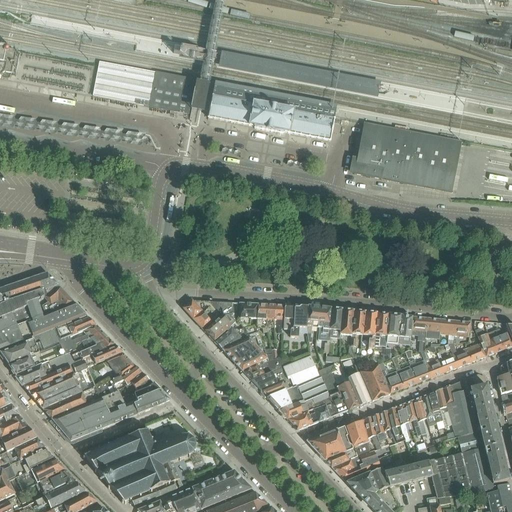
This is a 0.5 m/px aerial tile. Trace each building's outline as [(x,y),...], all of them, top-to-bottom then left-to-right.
[(2,48),(0,47),(0,77),(2,77),(2,78),(3,76),(5,74),(6,75),(10,76),(12,64),(14,64),(16,57),(15,56),(13,56),(12,55),(8,54),(9,52),(8,50),(6,50),(4,51),(2,48)] [(98,67),(93,96),(188,114),(195,82),(195,81),(99,62),(98,67)] [(196,82),(190,111),(203,114),(209,85),(196,82)] [(208,118),(208,119),(209,119),(214,119),(214,120),(215,120),(216,120),(220,121),(221,121),(226,122),(225,122),(227,122),(228,122),(231,123),(233,123),(237,124),(238,125),(238,124),(243,125),(244,126),(244,125),(249,126),(249,127),(250,127),(250,126),(255,127),(254,129),(256,129),(256,130),(281,135),(281,134),(283,135),(284,133),(286,133),(289,134),(302,136),(303,137),(303,136),(307,137),(308,138),(308,137),(308,138),(311,138),(313,138),(313,139),(315,139),(317,139),(318,140),(319,139),(323,140),(325,141),(330,141),(330,142),(331,142),(331,140),(330,140),(332,134),(333,127),(334,120),(334,119),(333,119),(294,111),(292,111),(288,110),(279,108),(279,109),(268,107),(268,106),(253,103),(253,104),(213,96),(212,96),(212,97),(211,104),(210,106),(211,106),(210,109),(209,111),(210,111),(209,117),(208,117),(208,118)] [(0,127),(12,129),(14,126),(18,127),(19,130),(33,132),(36,129),(39,130),(41,133),(55,135),(57,132),(61,133),(62,136),(76,138),(78,135),(82,136),(83,139),(98,141),(100,138),(103,138),(105,142),(119,144),(121,141),(125,141),(126,145),(140,146),(143,144),(146,144),(148,141),(147,138),(144,138),(142,134),(128,132),(126,135),(122,135),(121,131),(107,129),(104,132),(101,132),(100,128),(85,127),(83,129),(79,129),(78,126),(64,124),(62,126),(58,126),(57,123),(42,121),(40,123),(37,123),(35,120),(21,118),(19,121),(15,120),(14,117),(0,114),(0,127)] [(352,160),(350,173),(354,174),(354,175),(355,175),(363,176),(363,177),(364,177),(364,176),(372,178),(373,178),(381,180),(381,179),(452,193),(462,144),(460,143),(461,143),(460,143),(395,130),(363,125),(357,161),(352,160)] [(223,150),(222,154),(224,156),(228,155),(231,157),(235,156),(237,158),(240,157),(241,153),(238,151),(235,152),(232,149),(228,151),(226,148),(223,150)] [(288,162),(287,166),(290,169),(294,167),(296,170),(300,169),(302,171),(305,170),(306,166),(304,164),(300,165),(297,162),(294,164),(292,161),(288,162)] [(83,168),(82,180),(94,181),(96,170),(95,169),(83,168)] [(0,290),(0,305),(5,304),(6,303),(41,291),(57,286),(58,285),(47,274),(5,288),(0,290)] [(13,314),(14,313),(27,308),(26,305),(37,301),(44,298),(51,292),(59,289),(57,286),(41,291),(6,303),(5,304),(0,305),(0,319),(6,316),(8,315),(10,314),(10,315),(13,314)] [(48,301),(42,306),(46,316),(74,304),(74,302),(60,288),(59,289),(51,292),(44,298),(48,301)] [(6,316),(0,319),(0,350),(23,341),(54,329),(86,316),(74,304),(46,316),(43,317),(37,301),(26,305),(27,308),(14,313),(13,314),(10,315),(10,314),(8,315),(6,316)] [(192,302),(184,309),(205,332),(222,317),(229,315),(232,313),(232,304),(201,302),(192,302)] [(240,304),(239,319),(249,319),(257,320),(258,305),(240,304)] [(258,305),(257,326),(258,328),(263,329),(263,332),(268,332),(268,330),(267,325),(266,325),(267,305),(258,305)] [(267,305),(266,325),(267,325),(268,330),(275,327),(274,322),(274,320),(275,306),(267,305)] [(275,306),(274,320),(279,321),(278,334),(279,334),(282,334),(283,306),(275,306)] [(285,306),(284,330),(290,330),(290,338),(296,338),(298,338),(299,334),(299,329),(307,329),(308,308),(308,307),(301,307),(298,309),(298,311),(295,310),(295,307),(285,306)] [(308,308),(307,329),(308,334),(309,343),(312,343),(312,339),(313,335),(311,334),(311,328),(317,328),(319,309),(308,308)] [(319,309),(317,328),(319,328),(318,341),(327,341),(327,343),(325,343),(324,353),(327,354),(329,354),(330,338),(330,337),(330,333),(329,333),(329,330),(331,330),(331,327),(329,327),(331,310),(319,309)] [(329,330),(329,333),(330,333),(330,337),(330,338),(334,339),(340,339),(340,335),(340,332),(342,311),(331,310),(329,327),(331,327),(331,330),(329,330)] [(340,332),(340,335),(342,335),(352,336),(354,312),(343,311),(342,311),(340,332)] [(352,336),(351,348),(352,348),(355,348),(356,348),(357,339),(356,339),(356,335),(363,335),(364,335),(365,313),(354,312),(352,336)] [(365,313),(364,335),(372,336),(372,340),(369,340),(368,349),(374,350),(374,349),(377,314),(365,313)] [(377,314),(374,349),(375,349),(379,349),(379,347),(386,348),(386,345),(387,337),(389,316),(377,314)] [(222,317),(205,332),(214,343),(231,328),(236,323),(231,318),(229,315),(222,317)] [(86,316),(54,329),(60,345),(65,356),(76,351),(74,345),(73,343),(72,341),(70,338),(73,337),(72,336),(83,332),(96,327),(88,319),(86,316)] [(387,337),(386,345),(391,345),(398,346),(398,345),(399,338),(401,317),(389,316),(387,337)] [(399,338),(398,345),(410,346),(410,339),(410,336),(411,332),(412,318),(401,317),(399,338)] [(411,332),(410,336),(418,336),(418,341),(425,342),(425,339),(426,338),(426,334),(427,319),(412,318),(411,332)] [(426,338),(425,339),(434,340),(434,338),(440,338),(440,335),(442,321),(428,319),(427,319),(426,334),(426,338)] [(442,321),(440,335),(441,335),(448,335),(449,335),(452,336),(452,337),(454,337),(456,322),(442,321)] [(456,322),(454,337),(457,337),(457,336),(469,337),(471,323),(456,322)] [(244,343),(223,352),(224,353),(241,371),(243,373),(262,362),(263,365),(268,362),(264,350),(258,333),(257,333),(257,331),(256,329),(255,326),(249,328),(243,329),(240,330),(241,333),(244,332),(247,338),(243,340),(244,343)] [(80,338),(72,341),(73,343),(74,345),(81,342),(103,333),(96,327),(83,332),(86,335),(80,338)] [(231,328),(214,343),(223,352),(244,343),(243,340),(247,338),(244,332),(241,333),(240,330),(234,331),(231,328)] [(0,354),(9,367),(60,345),(54,329),(23,341),(0,350),(0,354)] [(480,329),(475,331),(486,358),(495,354),(487,334),(487,335),(485,336),(480,329)] [(489,334),(487,334),(495,354),(504,350),(511,347),(511,342),(508,333),(503,336),(499,330),(489,334)] [(103,333),(81,342),(85,350),(96,345),(109,340),(103,333)] [(79,353),(83,362),(84,362),(85,361),(84,361),(92,357),(93,358),(117,348),(109,340),(96,345),(85,350),(79,353)] [(468,348),(466,349),(471,363),(485,358),(480,344),(468,348)] [(65,356),(60,345),(9,367),(16,376),(65,356)] [(453,345),(449,345),(450,349),(452,355),(458,369),(471,363),(466,349),(463,350),(464,351),(457,353),(453,345)] [(121,354),(122,353),(117,348),(93,358),(85,361),(84,362),(87,369),(121,354)] [(271,349),(264,350),(268,362),(272,361),(273,360),(273,359),(271,351),(271,349)] [(73,366),(83,362),(79,353),(78,353),(76,351),(65,356),(16,376),(24,387),(73,366)] [(425,351),(421,353),(424,362),(426,366),(431,379),(444,374),(439,360),(437,361),(430,364),(425,351)] [(119,373),(121,377),(126,374),(135,367),(135,366),(128,359),(127,358),(123,354),(110,361),(105,363),(108,367),(110,366),(117,374),(119,373)] [(440,359),(439,360),(444,374),(458,369),(452,355),(442,359),(441,359),(440,359)] [(285,392),(267,399),(278,411),(288,422),(303,416),(314,412),(325,407),(330,419),(333,418),(349,412),(342,396),(340,393),(329,397),(321,377),(319,378),(317,372),(311,357),(296,363),(284,368),(283,369),(287,380),(290,379),(294,388),(285,392)] [(262,362),(243,373),(251,382),(283,369),(284,368),(284,367),(280,358),(273,360),(272,361),(268,362),(263,365),(262,362)] [(414,361),(409,363),(411,367),(412,371),(418,385),(431,379),(426,366),(424,362),(416,365),(414,361)] [(84,362),(83,362),(73,366),(77,375),(88,370),(87,369),(84,362)] [(364,363),(357,365),(360,371),(366,368),(364,363)] [(383,364),(379,365),(385,382),(390,395),(404,390),(399,376),(397,372),(388,376),(383,364)] [(330,366),(323,370),(325,375),(331,372),(333,365),(330,366)] [(367,370),(361,373),(373,402),(390,395),(385,382),(379,365),(367,370)] [(29,394),(77,375),(73,366),(24,387),(29,394)] [(127,386),(143,374),(135,367),(126,374),(121,377),(113,381),(113,380),(110,382),(112,387),(124,382),(127,386)] [(400,367),(396,369),(397,372),(399,376),(404,390),(406,389),(418,385),(412,371),(411,367),(401,371),(400,367)] [(283,369),(251,382),(261,392),(277,385),(288,381),(287,380),(283,369)] [(29,394),(43,411),(49,408),(96,389),(88,370),(77,375),(29,394)] [(325,375),(321,377),(329,397),(340,393),(342,396),(349,412),(360,407),(349,383),(338,388),(331,372),(325,375)] [(149,382),(150,381),(143,374),(127,386),(126,387),(129,391),(134,387),(137,391),(149,382)] [(359,375),(348,379),(349,382),(349,383),(360,407),(371,403),(359,375)] [(478,375),(473,378),(475,389),(486,386),(484,378),(478,375)] [(511,387),(511,385),(509,376),(507,376),(497,379),(501,395),(511,391),(511,387)] [(473,378),(442,390),(452,426),(456,439),(481,433),(470,390),(475,389),(473,378)] [(277,385),(261,392),(267,399),(285,392),(294,388),(290,379),(287,380),(288,381),(277,385)] [(153,385),(148,389),(121,399),(118,392),(101,399),(102,399),(101,400),(107,414),(127,406),(133,404),(161,393),(153,385)] [(406,468),(405,469),(408,483),(413,482),(414,482),(414,481),(424,479),(424,480),(425,479),(431,477),(431,478),(432,478),(437,498),(427,500),(427,501),(429,508),(439,506),(450,504),(449,498),(455,498),(462,497),(473,495),(472,493),(494,489),(493,485),(509,481),(509,479),(508,479),(502,454),(503,454),(493,414),(487,389),(487,386),(486,386),(475,389),(470,390),(481,433),(456,439),(448,441),(443,442),(448,458),(406,468)] [(52,421),(101,400),(96,389),(49,408),(43,411),(52,421)] [(442,390),(435,393),(443,423),(444,428),(452,426),(442,390)] [(0,411),(11,406),(3,394),(2,393),(0,394),(0,411)] [(127,406),(132,418),(167,405),(168,400),(161,393),(133,404),(127,406)] [(435,393),(428,396),(436,425),(443,423),(435,393)] [(428,395),(421,398),(426,419),(429,427),(436,425),(428,396),(428,395)] [(506,415),(511,412),(511,402),(509,404),(507,395),(501,397),(506,415)] [(421,398),(413,402),(422,435),(426,434),(423,421),(426,419),(421,398)] [(52,421),(70,443),(132,418),(127,406),(107,414),(101,400),(52,421)] [(413,402),(404,405),(409,423),(413,421),(418,437),(422,435),(413,402)] [(404,405),(396,409),(400,427),(403,435),(405,441),(406,443),(410,442),(404,425),(409,423),(404,405)] [(0,426),(19,417),(11,406),(0,411),(0,426)] [(303,416),(288,422),(296,430),(297,431),(296,431),(298,432),(298,431),(318,423),(330,419),(325,407),(314,412),(303,416)] [(396,409),(387,412),(397,444),(405,441),(403,435),(399,437),(398,434),(395,428),(400,427),(396,409)] [(387,412),(380,415),(384,433),(388,431),(389,434),(388,434),(391,439),(393,439),(395,445),(397,444),(387,412)] [(380,415),(372,418),(379,442),(387,439),(384,433),(380,415)] [(0,456),(6,453),(6,454),(15,450),(37,440),(19,418),(0,426),(0,456)] [(372,418),(364,421),(368,439),(372,437),(377,451),(382,449),(379,442),(372,418)] [(364,421),(344,429),(353,449),(354,449),(369,443),(368,439),(364,421)] [(309,443),(308,443),(332,469),(358,459),(354,449),(353,449),(344,429),(309,443)] [(85,458),(83,459),(84,460),(86,459),(90,464),(91,464),(93,466),(93,467),(96,472),(95,473),(96,474),(97,473),(102,479),(102,478),(105,482),(105,483),(109,488),(108,489),(109,490),(110,489),(116,495),(117,494),(118,496),(118,497),(122,503),(121,503),(123,504),(124,504),(125,505),(126,505),(125,504),(130,502),(156,490),(169,485),(162,468),(173,463),(179,461),(180,462),(181,462),(181,460),(189,457),(189,458),(191,458),(190,456),(194,453),(195,454),(196,453),(195,452),(195,451),(199,452),(200,448),(196,448),(196,447),(198,447),(197,446),(196,446),(194,441),(195,440),(194,439),(193,440),(189,437),(189,436),(188,436),(187,437),(183,437),(182,436),(181,436),(181,438),(173,441),(173,439),(171,440),(172,442),(168,443),(164,435),(151,440),(148,433),(150,432),(149,431),(147,432),(147,430),(145,430),(146,432),(130,438),(129,436),(128,437),(128,439),(119,443),(119,441),(117,442),(118,443),(110,447),(109,445),(108,446),(108,448),(100,451),(100,450),(98,450),(99,452),(91,455),(90,454),(89,454),(89,456),(86,457),(85,456),(84,456),(85,458)] [(6,453),(0,456),(0,467),(2,470),(3,469),(7,467),(45,450),(37,440),(15,450),(6,454),(6,453)] [(369,443),(354,449),(358,459),(372,453),(369,443)] [(3,469),(7,478),(9,483),(11,482),(16,479),(16,480),(56,462),(45,450),(7,467),(8,467),(3,469)] [(358,459),(332,469),(345,483),(381,467),(374,452),(372,453),(358,459)] [(56,462),(16,480),(18,483),(20,487),(22,491),(22,492),(30,489),(39,484),(65,472),(56,462)] [(404,462),(397,465),(399,470),(405,469),(406,468),(404,462)] [(169,485),(156,490),(159,497),(160,497),(177,490),(177,489),(173,483),(179,480),(180,480),(173,463),(162,468),(169,485)] [(396,465),(381,469),(383,474),(390,472),(397,471),(396,465)] [(381,469),(347,484),(373,511),(395,511),(399,508),(390,488),(392,487),(408,483),(405,469),(399,470),(397,471),(390,472),(383,474),(381,469)] [(65,472),(39,484),(46,497),(75,484),(65,472)] [(251,490),(245,484),(236,474),(234,473),(193,489),(202,511),(208,508),(251,490)] [(0,491),(11,486),(9,483),(7,478),(0,481),(0,491)] [(62,503),(63,504),(75,498),(75,499),(77,498),(77,497),(86,493),(75,484),(46,497),(36,502),(37,506),(34,508),(35,510),(49,503),(51,509),(62,503)] [(498,492),(487,495),(490,511),(511,511),(511,494),(510,485),(497,488),(498,492)] [(0,491),(0,502),(15,495),(11,486),(0,491)] [(30,489),(22,492),(24,495),(25,497),(33,493),(30,489)] [(198,511),(202,511),(193,489),(138,511),(137,511),(198,511)] [(156,490),(130,502),(130,503),(132,502),(135,506),(159,497),(156,490)] [(207,511),(257,511),(268,507),(254,493),(207,511)] [(96,504),(87,495),(63,506),(63,504),(62,503),(51,509),(53,511),(50,511),(78,511),(96,504)] [(462,497),(455,498),(457,509),(464,507),(462,497)] [(0,511),(14,511),(22,509),(16,498),(0,505),(0,511)]
